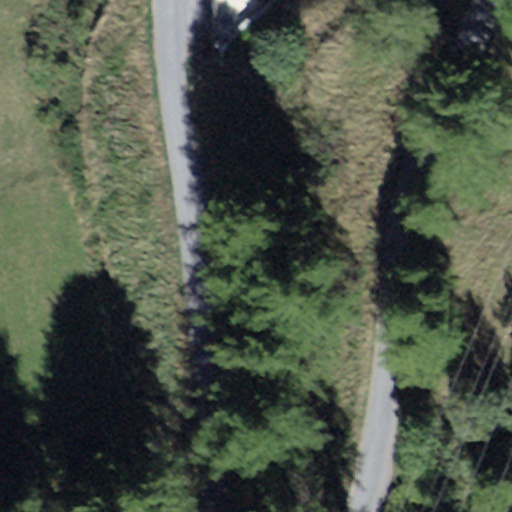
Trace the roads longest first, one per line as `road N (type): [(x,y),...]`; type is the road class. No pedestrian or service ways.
road 1 (track): [(361,511),(458,0)]
road 2 (track): [(181,0),(213,459),(197,511)]
